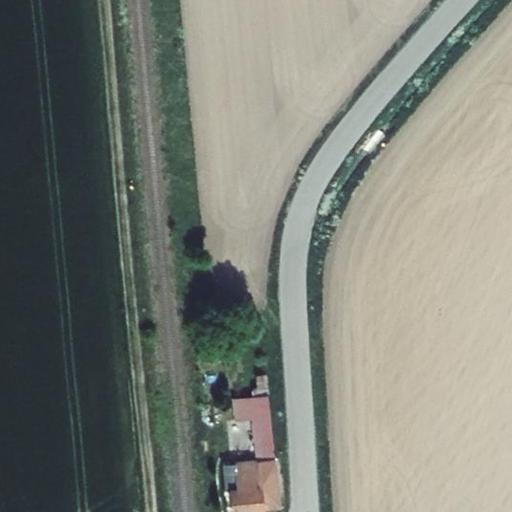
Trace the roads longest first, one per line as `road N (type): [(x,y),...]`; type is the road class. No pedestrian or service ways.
road 1 (tertiary): [(306,511),(292,301),(302,209),(342,140),(464,0)]
road 2 (track): [(105,0),(152,511)]
